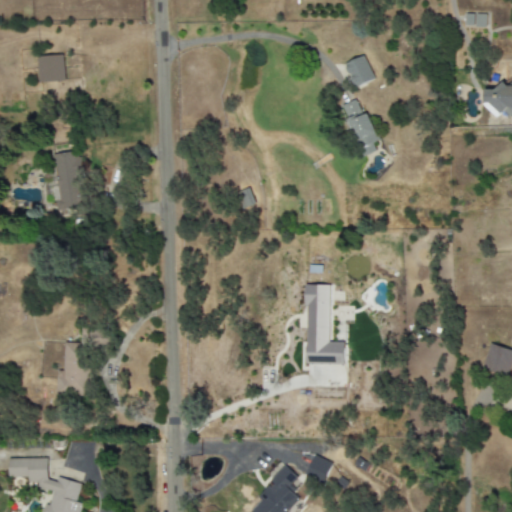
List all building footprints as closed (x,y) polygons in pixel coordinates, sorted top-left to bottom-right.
[(486,15),(466,14),(465,27),(485,27),(486,15)] [(37,57),(39,83),(65,82),(63,56),(37,57)] [(355,88),(374,80),(364,57),(345,64),(355,88)] [(380,140),(367,114),(363,116),(355,100),(340,107),(365,157),(376,151),(372,144),(380,140)] [(235,194),(241,209),(254,204),(248,189),(235,194)] [(305,364),(344,364),(344,342),(329,342),(330,285),(306,285),(305,364)] [(56,396),(86,397),(88,344),(64,343),(63,371),(57,371),(56,396)] [(511,358),(511,350),(490,344),(482,369),(506,377),(511,358)] [(332,463),(314,456),(306,474),(325,482),(332,463)] [(80,484),(66,480),(48,481),(47,458),(8,460),(9,478),(28,477),(28,483),(39,483),(39,488),(53,492),(49,504),(45,505),(43,511),(80,511),(82,504),(76,502),(80,487),(80,484)] [(246,511),(286,511),(300,497),(289,486),(297,477),(284,465),(269,482),(272,485),(246,511)]
